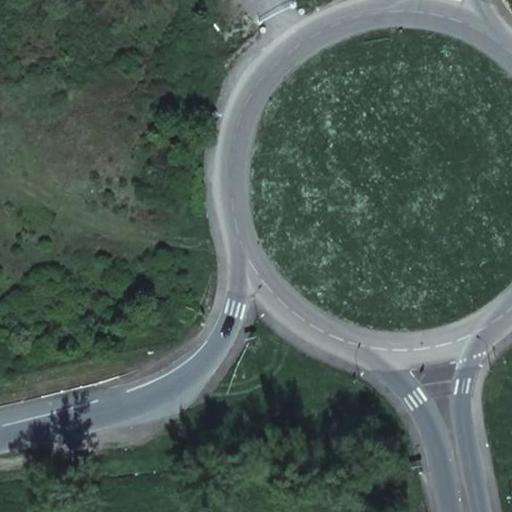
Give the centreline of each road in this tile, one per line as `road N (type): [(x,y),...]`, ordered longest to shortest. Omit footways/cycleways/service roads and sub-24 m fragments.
road 1 (motorway): [(246,246),(238,309),(196,373),(139,406),(0,442)]
road 2 (secondary): [(382,16),(304,51),(269,84),(246,127),(236,174),(246,246)]
road 3 (secondary): [(378,350),(416,398),(456,511)]
road 4 (secondary): [(469,511),(464,389),(474,333)]
road 5 (secondary): [(246,246),(298,313),(378,350)]
